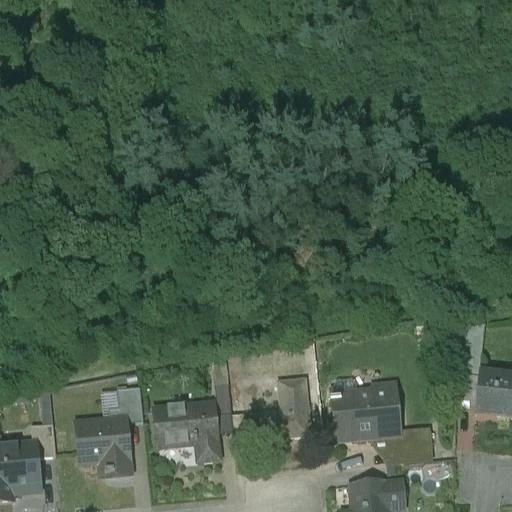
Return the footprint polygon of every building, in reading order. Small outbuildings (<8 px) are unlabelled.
[(483,333),(453,336),(454,382),(478,385),(479,381),(483,333)] [(511,384),(479,381),(478,385),(474,422),(511,425),(511,384)] [(305,387),(276,390),(277,390),(281,424),(261,426),(263,446),(261,447),(262,447),(310,443),(305,387)] [(227,392),(214,393),(217,424),(230,423),(231,423),(227,392)] [(394,394),(330,401),(331,409),(328,409),(328,412),(331,412),(335,449),(379,445),(379,449),(389,448),(399,447),(398,439),(394,394)] [(139,395),(116,397),(118,416),(108,417),(109,429),(124,427),(124,431),(142,429),(139,395)] [(213,411),(153,417),(157,456),(195,452),(197,470),(218,468),(213,411)] [(243,421),(231,423),(230,423),(233,446),(245,445),(243,421)] [(109,429),(76,432),(80,471),(81,471),(81,468),(106,466),(108,479),(104,479),(104,482),(129,481),(124,431),(124,427),(109,429)] [(52,432),(30,434),(32,451),(32,455),(34,455),(35,465),(55,464),(52,432)] [(428,436),(398,439),(399,447),(389,448),(379,449),(369,450),(385,474),(430,469),(428,436)] [(32,451),(0,454),(0,497),(38,493),(35,465),(34,455),(32,455),(32,451)] [(384,489),(350,492),(351,511),(402,511),(401,490),(384,491),(384,489)]
